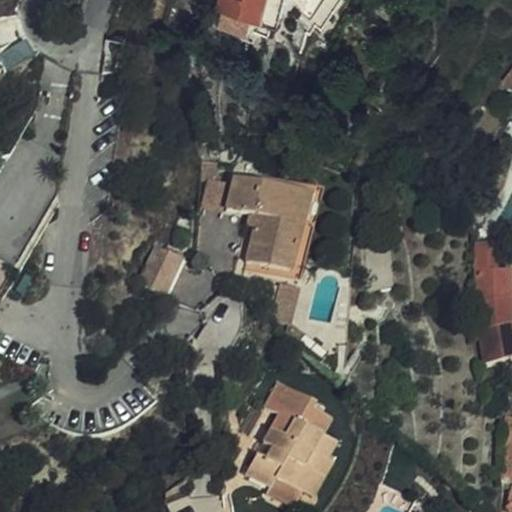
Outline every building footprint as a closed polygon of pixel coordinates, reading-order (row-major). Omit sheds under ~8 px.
[(202,0),(183,0),(181,3),(179,6),(179,9),(179,13),(180,16),(181,19),(184,22),(187,23),(190,25),(194,25),(197,24),(200,23),(203,20),(205,17),(207,14),(207,10),(206,7),(205,3),(203,0),(202,0)] [(225,13),(252,19),(273,25),(279,0),(221,0),(219,12),(225,13)] [(247,35),(252,19),(225,13),(221,28),(247,35)] [(511,69),(502,81),(511,88),(511,69)] [(227,163),(208,159),(206,178),(217,180),(225,173),(227,163)] [(286,277),(311,185),(260,171),(258,178),(234,172),(226,202),(255,211),(240,264),(286,277)] [(311,185),(286,277),(297,280),(323,188),(311,185)] [(172,289),(189,255),(164,241),(147,277),(172,289)] [(500,242),(476,242),(478,327),(484,364),(508,359),(506,346),(511,345),(511,269),(500,269),(500,242)] [(0,284),(9,288),(10,286),(16,289),(26,270),(21,267),(0,255),(0,284)] [(190,256),(189,255),(172,289),(178,292),(196,256),(190,255),(190,256)] [(0,320),(15,292),(16,289),(10,286),(9,288),(0,284),(0,320)] [(276,325),(285,327),(286,321),(292,323),(301,290),(283,285),(273,323),(276,325)] [(292,323),(286,321),(285,327),(283,332),(297,343),(301,325),(292,323)] [(285,383),(272,407),(286,414),(271,443),(279,448),(274,459),(265,454),(256,470),(265,475),(262,479),(278,488),(275,494),(302,508),(310,492),(328,458),(324,456),(333,438),(329,436),(338,418),(321,409),(324,404),(285,383)] [(508,456),(511,459),(511,415),(503,413),(499,443),(500,446),(504,451),(508,456)] [(343,443),(333,438),(324,456),(328,458),(310,492),(322,499),(342,463),(334,459),(343,443)] [(504,451),(500,446),(499,443),(495,477),(511,482),(511,459),(508,456),(504,451)] [(265,475),(256,470),(254,475),(262,479),(265,475)]
